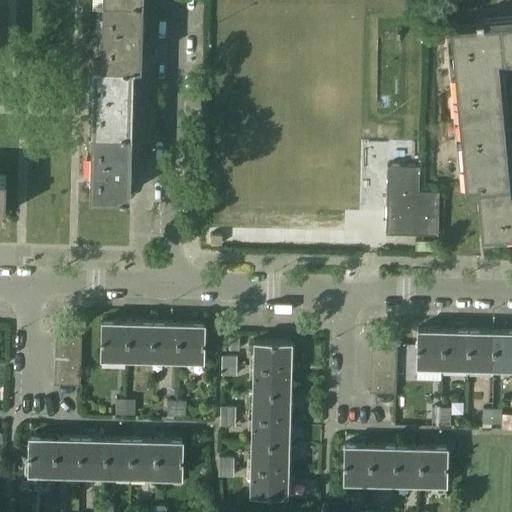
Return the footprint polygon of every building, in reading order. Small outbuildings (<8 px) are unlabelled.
[(140,61),(141,23),(142,0),(103,0),(102,60),(132,61),(140,61)] [(508,181),(496,50),(503,49),(504,56),(511,55),(511,18),(483,21),(483,15),(475,16),(476,22),(451,24),(465,185),(508,181)] [(131,127),(132,89),(132,61),(102,60),(94,60),(92,126),(131,127)] [(129,192),(130,154),(131,127),(92,126),(90,191),(129,192)] [(437,233),(438,189),(418,188),(419,164),(387,163),(385,231),(437,233)] [(511,231),(511,188),(477,191),(481,234),(511,231)] [(127,356),(128,319),(102,318),(101,355),(127,356)] [(152,357),(153,320),(128,319),(127,356),(152,357)] [(178,357),(179,320),(153,320),(152,357),(178,357)] [(203,358),(204,321),(179,320),(178,357),(203,358)] [(442,364),(442,327),(417,326),(416,364),(442,364)] [(467,365),(468,328),(442,327),(442,364),(467,365)] [(493,366),(494,328),(468,328),(467,365),(493,366)] [(511,366),(511,328),(494,328),(493,366),(511,366)] [(81,346),(81,334),(56,333),(56,345),(81,346)] [(239,349),(239,337),(229,337),(229,349),(239,349)] [(290,365),(291,339),(254,338),(253,364),(290,365)] [(396,354),(397,342),(372,341),(372,353),(396,354)] [(81,358),(81,346),(56,345),(56,358),(81,358)] [(396,366),(396,354),(372,353),(371,365),(396,366)] [(237,363),(237,355),(221,354),(221,363),(237,363)] [(80,370),(81,358),(56,358),(55,369),(80,370)] [(236,373),(237,363),(221,363),(221,373),(236,373)] [(290,391),(290,365),(253,364),(253,389),(290,391)] [(396,378),(396,366),(371,365),(371,377),(396,378)] [(80,383),(80,370),(55,369),(55,383),(80,383)] [(395,391),(396,378),(371,377),(370,391),(395,391)] [(289,416),(290,391),(253,389),(252,415),(289,416)] [(125,412),(126,397),(116,397),(116,412),(125,412)] [(135,397),(126,397),(125,412),(134,412),(135,397)] [(176,414),(177,398),(167,398),(167,413),(176,414)] [(185,414),(186,399),(177,398),(176,414),(185,414)] [(235,415),(236,405),(220,405),(220,414),(235,415)] [(440,420),(441,405),(432,405),(431,420),(440,420)] [(450,421),(450,406),(441,405),(440,420),(450,421)] [(491,422),(492,407),(482,406),(482,421),(491,422)] [(500,422),(501,407),(492,407),(491,422),(500,422)] [(235,424),(235,415),(220,414),(220,423),(235,424)] [(288,441),(289,416),(252,415),(251,440),(288,441)] [(28,467),(27,467),(27,480),(53,481),(54,472),(54,434),(29,434),(28,467)] [(79,472),(80,435),(54,434),(54,472),(79,472)] [(105,473),(106,436),(80,435),(79,472),(105,473)] [(129,473),(130,436),(106,436),(105,473),(129,473)] [(155,474),(156,437),(130,436),(129,473),(155,474)] [(181,475),(182,438),(156,437),(155,474),(181,475)] [(288,467),(288,441),(251,440),(251,466),(288,467)] [(369,480),(370,442),(344,442),(343,479),(369,480)] [(394,480),(395,443),(370,442),(369,480),(394,480)] [(420,481),(421,444),(395,443),(394,480),(420,481)] [(446,482),(447,444),(421,444),(420,481),(446,482)] [(234,466),(234,456),(219,456),(218,466),(234,466)] [(234,474),(234,466),(218,466),(218,474),(234,474)] [(287,493),(288,467),(251,466),(250,492),(287,493)] [(52,511),(53,501),(43,500),(43,511),(52,511)] [(61,511),(62,501),(53,501),(52,511),(61,511)] [(103,511),(104,502),(94,502),(94,511),(103,511)] [(112,511),(113,502),(104,502),(103,511),(112,511)] [(154,511),(155,503),(145,503),(145,511),(154,511)] [(163,511),(164,503),(155,503),(154,511),(163,511)]
